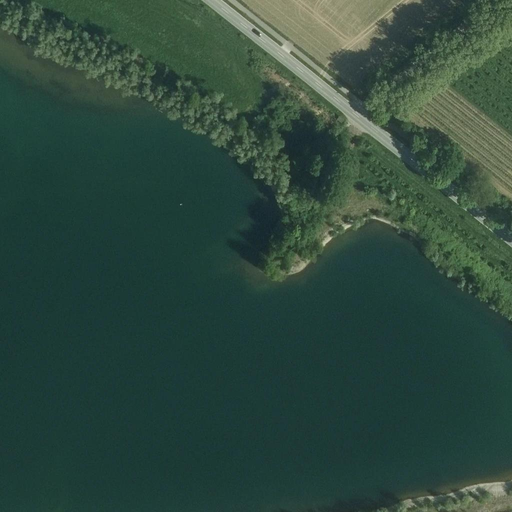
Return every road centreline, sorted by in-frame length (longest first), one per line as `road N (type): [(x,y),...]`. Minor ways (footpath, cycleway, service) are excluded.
road 1 (tertiary): [(357,114),(511,238)]
road 2 (tertiary): [(213,0),(357,114)]
road 3 (unclassified): [(357,114),(499,0)]
